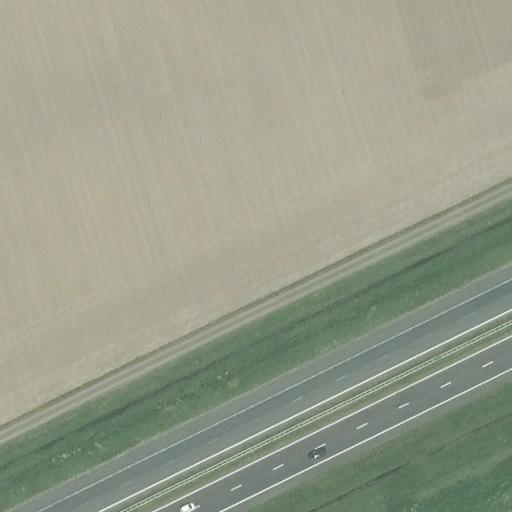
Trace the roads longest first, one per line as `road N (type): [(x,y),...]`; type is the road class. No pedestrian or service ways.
road 1 (unclassified): [(0,437),(511,188)]
road 2 (motorway): [(511,294),(73,511)]
road 3 (motorway): [(188,511),(511,355)]
